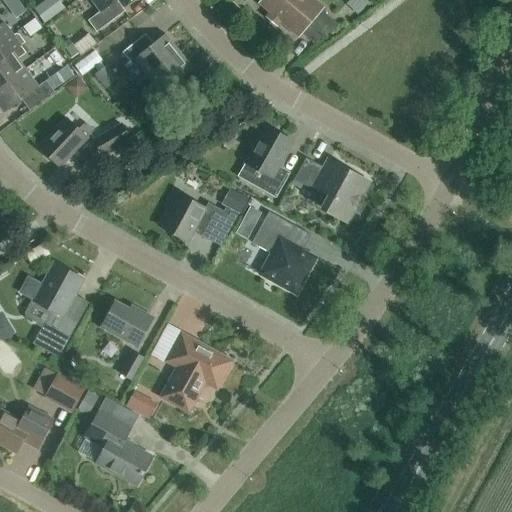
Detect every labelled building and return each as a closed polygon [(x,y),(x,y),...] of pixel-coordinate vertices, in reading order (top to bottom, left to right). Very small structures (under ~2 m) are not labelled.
[(46,0),(43,0),(33,8),(44,22),(51,17),(56,13),(46,0)] [(92,0),(101,12),(88,21),(97,32),(125,11),(117,0),(92,0)] [(299,34),(321,9),(310,0),(264,0),(262,3),(299,34)] [(364,0),(350,0),(346,5),(358,16),(369,4),(364,0)] [(0,41),(11,33),(0,18),(0,41)] [(0,88),(24,70),(17,60),(26,54),(21,46),(25,43),(19,36),(16,34),(0,45),(0,88)] [(148,77),(179,52),(165,34),(149,47),(142,37),(122,53),(132,65),(125,70),(137,84),(147,76),(148,77)] [(179,52),(148,77),(156,87),(155,93),(166,107),(185,92),(178,82),(193,70),(179,52)] [(106,89),(119,79),(107,65),(95,74),(106,89)] [(46,81),(54,91),(74,76),(67,66),(46,81)] [(24,70),(0,88),(0,105),(5,112),(22,100),(30,111),(55,93),(54,91),(46,81),(37,88),(24,70)] [(78,130),(67,119),(39,148),(60,167),(94,131),(85,123),(78,130)] [(94,141),(102,155),(130,139),(122,125),(94,141)] [(276,198),(290,173),(279,167),(293,142),(266,127),(245,163),(265,174),(257,187),(276,198)] [(369,183),(337,166),(328,161),(324,168),(316,164),(307,159),(296,180),(305,185),(309,187),(315,186),(331,194),(323,209),(347,222),(369,183)] [(229,188),(225,196),(242,206),(247,198),(229,188)] [(160,226),(174,234),(188,242),(191,238),(194,231),(208,239),(223,212),(209,204),(206,209),(173,192),(165,206),(170,208),(160,226)] [(249,206),(243,217),(254,223),(260,212),(249,206)] [(261,274),(289,290),(296,294),(300,286),(315,259),(299,250),(287,239),(294,226),(269,212),(252,243),(272,254),(261,274)] [(52,311),(43,326),(33,344),(58,358),(84,312),(69,305),(83,280),(54,264),(43,285),(29,278),(20,293),(34,300),(34,301),(52,311)] [(137,314),(115,302),(101,327),(137,347),(153,318),(139,310),(137,314)] [(219,385),(230,366),(229,361),(198,345),(199,343),(181,334),(166,361),(177,368),(161,397),(189,412),(201,390),(199,389),(203,383),(211,380),(219,385)] [(0,365),(13,356),(6,346),(0,350),(0,365)] [(131,380),(143,358),(133,352),(120,374),(131,380)] [(71,413),(86,388),(58,373),(43,398),(71,413)] [(78,410),(90,417),(101,398),(89,391),(78,410)] [(133,411),(141,397),(134,393),(126,407),(133,411)] [(29,408),(27,412),(21,423),(0,411),(0,443),(16,452),(22,440),(37,448),(52,420),(29,408)] [(137,485),(152,458),(123,442),(130,429),(100,412),(86,437),(106,448),(97,463),(137,485)] [(78,452),(95,462),(103,449),(85,439),(78,452)]
